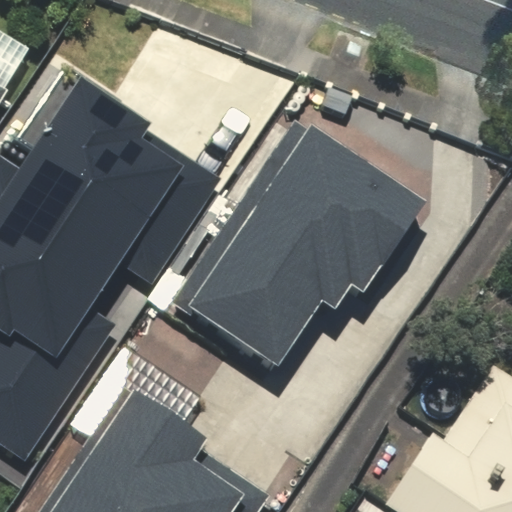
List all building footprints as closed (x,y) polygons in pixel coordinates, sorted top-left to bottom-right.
[(0,180),(0,319),(57,355),(181,160),(41,71),(0,135),(0,157),(10,164),(0,180)] [(427,213),(298,132),(186,309),(272,364),(427,213)] [(0,437),(32,391),(0,369),(0,437)] [(511,511),(511,392),(475,369),(422,453),(409,445),(367,511),(511,511)] [(239,511),(247,502),(110,403),(31,511),(239,511)]
